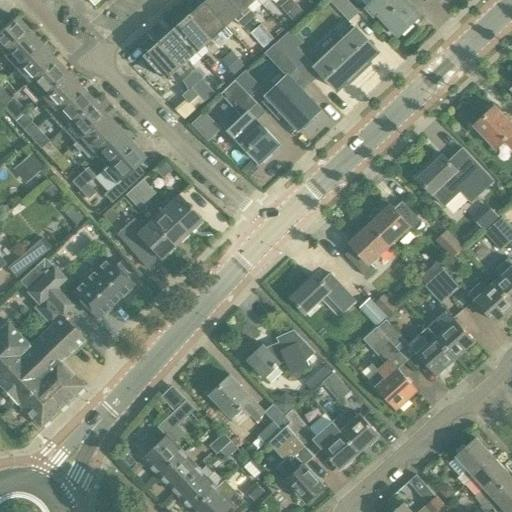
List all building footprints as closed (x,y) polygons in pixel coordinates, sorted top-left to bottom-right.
[(230,0),(207,0),(206,2),(227,26),(235,18),(243,28),(250,22),(230,0)] [(230,0),(250,22),(256,16),(248,7),(256,0),(230,0)] [(288,0),(281,7),(286,13),(291,9),(293,10),(297,6),(292,0),(288,0)] [(329,0),(349,21),(359,12),(347,0),(329,0)] [(377,14),(399,36),(420,16),(404,0),(374,0),(366,8),(374,17),(377,14)] [(206,2),(191,15),(220,48),(226,42),(218,33),(227,26),(206,2)] [(291,9),(286,13),(294,21),(303,12),(297,6),(293,10),(291,9)] [(191,15),(176,28),(197,52),(206,45),(213,54),(220,48),(191,15)] [(0,57),(4,54),(29,32),(15,17),(3,28),(0,24),(0,57)] [(251,33),(257,40),(262,35),(263,37),(268,32),(261,24),(251,33)] [(345,38),(335,47),(315,66),(321,73),(336,90),(346,81),(348,83),(359,72),(370,62),(368,60),(377,51),(352,24),(341,34),(345,38)] [(176,28),(161,42),(190,75),(197,69),(189,60),(197,52),(176,28)] [(291,30),(275,44),(296,67),(307,58),(297,48),(303,43),(291,30)] [(4,54),(17,68),(42,46),(29,32),(4,54)] [(262,35),(257,40),(264,47),(274,38),(268,33),(268,32),(263,37),(262,35)] [(197,82),(190,75),(161,42),(146,55),(167,79),(176,71),(182,79),(188,90),(182,96),(189,104),(199,95),(198,93),(192,87),(197,82)] [(296,67),(275,44),(265,53),(287,76),(296,67)] [(22,87),(24,88),(55,60),(42,46),(17,68),(29,81),(22,87)] [(221,60),(227,67),(232,62),(233,64),(238,59),(231,51),(221,60)] [(232,62),(227,67),(234,74),(244,65),(238,59),(233,64),(232,62)] [(42,96),(43,97),(67,74),(55,60),(24,88),(36,101),(42,96)] [(44,109),(49,116),(80,88),(67,74),(43,97),(50,104),(44,109)] [(320,110),(287,76),(268,95),(269,97),(265,101),(280,117),(284,113),(299,129),(302,127),(303,128),(313,119),(312,117),(320,110)] [(221,91),(244,117),(258,104),(235,77),(221,91)] [(202,79),(197,82),(192,87),(198,93),(203,89),(204,91),(209,86),(202,79)] [(214,93),(209,86),(204,91),(203,89),(198,93),(199,95),(205,101),(214,93)] [(0,87),(0,105),(2,108),(12,100),(0,87)] [(62,130),(93,102),(80,88),(49,116),(62,130)] [(12,100),(2,108),(11,117),(20,108),(12,100)] [(72,145),(73,146),(106,116),(93,102),(68,125),(80,138),(72,145)] [(280,144),(256,119),(265,111),(258,104),(244,117),(230,131),(260,163),(262,161),(263,163),(271,156),(269,154),(280,144)] [(511,124),(495,107),(474,126),(496,149),(507,138),(511,143),(511,124)] [(194,122),(210,139),(223,127),(207,110),(194,122)] [(94,152),(94,153),(119,130),(106,116),(73,146),(78,152),(80,150),(87,158),(94,152)] [(20,125),(29,135),(37,127),(28,117),(20,125)] [(37,127),(29,135),(36,143),(45,135),(37,127)] [(94,153),(107,167),(132,144),(119,130),(94,153)] [(41,148),(55,163),(62,157),(48,141),(41,148)] [(132,144),(107,167),(103,170),(122,191),(143,172),(136,165),(144,158),(132,144)] [(442,155),(417,178),(443,206),(459,191),(471,203),(494,182),(462,148),(448,161),(442,155)] [(31,154),(21,162),(33,176),(43,168),(31,154)] [(62,157),(55,163),(62,171),(69,165),(62,157)] [(246,175),(255,167),(251,162),(242,170),(246,175)] [(71,182),(80,191),(87,185),(78,175),(71,182)] [(125,195),(132,203),(141,196),(146,201),(154,193),(142,179),(125,195)] [(53,185),(45,192),(53,200),(60,193),(53,185)] [(87,185),(80,191),(88,199),(95,193),(87,185)] [(178,195),(170,202),(164,209),(186,233),(201,219),(178,195)] [(141,196),(132,203),(137,209),(146,201),(141,196)] [(390,205),(370,223),(390,245),(410,227),(415,232),(424,224),(402,201),(394,209),(390,205)] [(102,215),(110,224),(118,218),(109,209),(102,215)] [(164,209),(150,222),(173,246),(186,233),(164,209)] [(511,226),(502,216),(493,225),(510,243),(511,240),(511,226)] [(173,246),(150,222),(143,228),(133,218),(115,235),(147,268),(157,258),(159,259),(173,246)] [(390,245),(370,223),(349,243),(353,247),(345,254),(367,277),(376,269),(371,263),(390,245)] [(510,243),(493,225),(484,233),(500,251),(510,243)] [(436,240),(452,258),(464,248),(447,230),(436,240)] [(38,240),(7,266),(16,276),(47,250),(38,240)] [(70,291),(97,319),(122,295),(124,297),(133,289),(131,287),(134,284),(128,278),(129,277),(120,267),(119,268),(107,256),(93,269),(91,268),(83,276),(84,278),(70,291)] [(18,278),(16,276),(7,266),(0,257),(0,290),(1,292),(18,278)] [(28,291),(26,293),(37,304),(63,279),(43,258),(18,281),(28,291)] [(504,277),(496,284),(511,301),(511,263),(508,259),(497,270),(504,277)] [(443,269),(434,278),(450,296),(460,287),(443,269)] [(307,313),(310,316),(319,308),(316,305),(331,291),(347,309),(356,301),(330,273),(321,281),(316,275),(291,298),(306,315),(307,313)] [(450,296),(434,278),(425,285),(442,304),(450,296)] [(511,309),(511,301),(496,284),(488,291),(482,284),(470,294),(497,323),(511,309)] [(0,328),(0,373),(61,316),(60,316),(71,305),(55,288),(45,297),(61,313),(60,314),(60,315),(29,346),(6,323),(0,328)] [(370,297),(368,298),(386,317),(397,307),(384,294),(374,303),(370,297)] [(386,317),(368,298),(359,308),(377,326),(386,317)] [(446,309),(427,326),(457,359),(476,342),(446,309)] [(0,373),(0,386),(16,404),(60,362),(84,340),(61,316),(0,373)] [(377,327),(394,347),(404,339),(387,320),(378,328),(377,327)] [(457,359),(427,326),(407,343),(437,377),(457,359)] [(394,347),(377,327),(375,329),(363,339),(381,359),(394,347)] [(247,360),(266,379),(281,364),(286,361),(291,374),(309,366),(307,361),(309,360),(316,353),(294,331),(276,338),(280,346),(269,351),(263,345),(247,360)] [(60,362),(16,404),(39,428),(83,386),(60,362)] [(385,396),(397,409),(417,391),(398,369),(397,370),(390,362),(380,372),(379,371),(368,381),(383,398),(385,396)] [(327,365),(305,384),(312,392),(323,382),(334,373),(327,365)] [(323,382),(339,400),(350,391),(334,373),(323,382)] [(258,422),(266,414),(264,412),(230,376),(210,396),(231,418),(241,409),(250,418),(252,416),(258,422)] [(280,397),(273,404),(281,413),(285,416),(292,409),(297,404),(290,397),(280,397)] [(158,474),(160,476),(184,453),(175,443),(185,434),(177,426),(195,409),(186,401),(158,427),(166,436),(143,458),(151,467),(151,469),(155,473),(158,474)] [(257,435),(266,445),(276,436),(286,427),(291,422),(285,416),(281,413),(273,404),(264,412),(266,414),(273,420),(257,435)] [(303,445),(315,434),(292,409),(285,416),(291,422),(286,427),(303,445)] [(341,414),(333,421),(361,452),(379,436),(360,415),(350,424),(341,414)] [(361,452),(333,421),(314,439),(323,448),(322,449),(341,470),(361,452)] [(276,436),(291,454),(303,445),(286,427),(276,436)] [(210,446),(217,454),(231,441),(224,433),(210,446)] [(457,478),(464,485),(474,476),(494,458),(476,439),(456,457),(467,469),(457,478)] [(231,441),(217,454),(221,451),(228,458),(238,448),(231,441)] [(303,445),(291,454),(277,467),(288,480),(286,481),(287,482),(285,484),(293,494),(295,491),(306,503),(325,487),(305,465),(314,457),(303,445)] [(168,485),(176,493),(200,470),(184,453),(160,476),(162,478),(162,480),(166,484),(168,485)] [(494,458),(474,476),(485,488),(474,498),(481,505),(511,478),(494,458)] [(191,508),(193,511),(217,488),(208,478),(213,472),(206,466),(201,471),(200,470),(176,493),(184,501),(184,503),(189,508),(191,508)] [(511,511),(511,478),(481,505),(487,511),(497,503),(505,511),(511,511)] [(447,483),(438,490),(446,499),(455,492),(447,483)] [(217,488),(193,511),(194,511),(226,511),(234,505),(217,488)] [(394,511),(434,511),(443,504),(437,497),(419,511),(411,511),(404,504),(394,511)]
